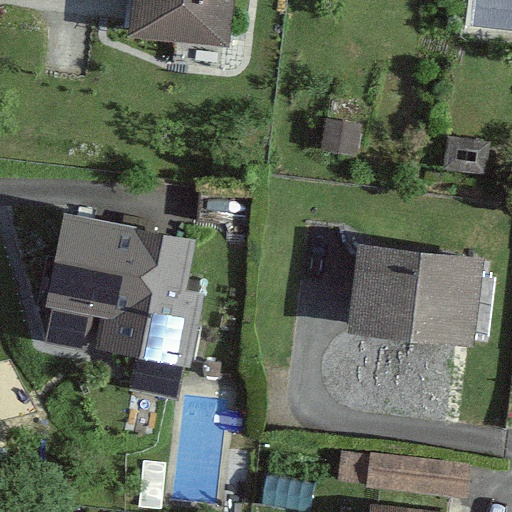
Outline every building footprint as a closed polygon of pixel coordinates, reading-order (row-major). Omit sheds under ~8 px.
[(228,42),(231,0),(135,0),(133,34),(228,42)] [(259,193),(201,189),(200,202),(199,221),(256,225),(259,193)] [(195,239),(66,215),(50,302),(106,313),(100,344),(191,360),(204,291),(186,288),(195,239)] [(469,343),(478,256),(358,243),(348,330),(469,343)] [(377,479),(471,486),(473,455),(380,447),(377,479)]
